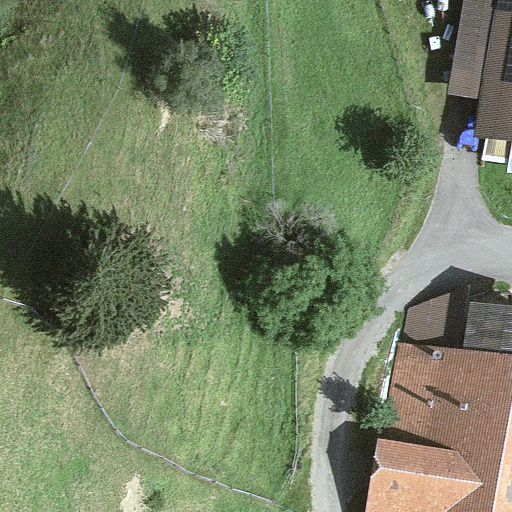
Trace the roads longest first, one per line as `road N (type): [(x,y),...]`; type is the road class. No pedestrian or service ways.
road 1 (unclassified): [(511,248),(425,270),(376,311),(340,390),(332,511)]
road 2 (track): [(389,0),(417,46),(459,153),(472,256)]
